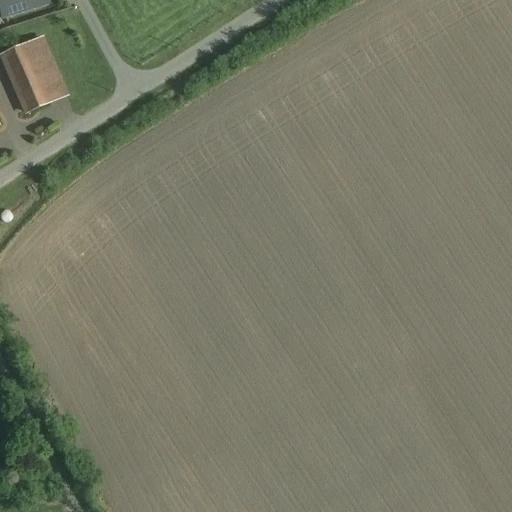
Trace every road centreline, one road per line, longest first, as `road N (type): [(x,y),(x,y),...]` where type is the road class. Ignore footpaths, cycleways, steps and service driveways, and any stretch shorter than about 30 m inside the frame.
road 1 (unclassified): [(0,177),(274,0)]
road 2 (unclassified): [(67,511),(0,376)]
